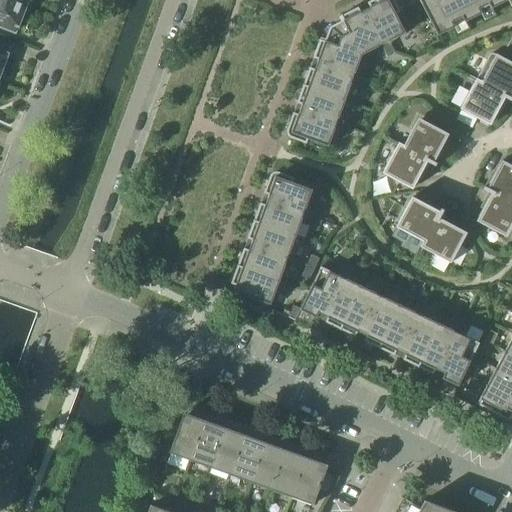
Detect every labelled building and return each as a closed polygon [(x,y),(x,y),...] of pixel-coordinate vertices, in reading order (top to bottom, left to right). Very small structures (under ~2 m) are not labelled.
[(30,3),(22,0),(0,0),(0,19),(2,20),(2,22),(2,23),(2,25),(3,26),(4,28),(5,29),(6,30),(8,30),(9,30),(11,29),(12,29),(14,28),(15,27),(15,25),(17,26),(23,9),(26,10),(28,13),(29,12),(28,10),(30,3)] [(370,8),(365,11),(382,45),(389,42),(405,34),(395,15),(399,13),(392,0),(374,0),(367,4),(370,8)] [(418,0),(437,37),(454,28),(452,23),(461,18),(464,23),(481,14),(479,10),(488,5),(490,9),(508,1),(507,0),(418,0)] [(341,23),(330,28),(362,56),(381,46),(382,45),(365,11),(360,13),(358,8),(339,18),(341,23)] [(318,61),(317,66),(353,79),(354,77),(362,56),(330,28),(325,42),(320,40),(313,59),(318,61)] [(382,45),(381,46),(387,56),(394,53),(389,42),(382,45)] [(476,79),(475,81),(511,100),(511,63),(496,55),(481,82),(476,79)] [(310,69),(303,87),(345,102),(350,88),(353,79),(317,66),(315,71),(310,69)] [(350,88),(357,91),(361,79),(354,77),(353,79),(350,88)] [(361,79),(357,91),(364,93),(368,82),(361,79)] [(511,100),(475,81),(459,110),(490,126),(496,113),(497,114),(498,113),(499,113),(500,112),(506,99),(511,102),(511,100)] [(302,106),(300,111),(340,126),(343,117),(340,115),(345,102),(303,87),(297,104),(302,106)] [(340,126),(300,111),(299,116),(293,114),(287,132),(287,133),(287,135),(287,136),(288,137),(289,138),(290,139),(291,140),(306,145),(308,141),(328,148),(333,134),(337,135),(337,134),(340,126)] [(343,117),(340,126),(350,129),(353,121),(343,117)] [(398,143),(397,145),(435,165),(443,151),(443,150),(443,149),(442,148),(441,148),(448,135),(418,119),(403,146),(398,143)] [(350,129),(340,126),(337,134),(347,137),(350,129)] [(435,165),(397,145),(381,174),(412,190),(418,178),(419,178),(420,178),(421,177),(422,176),(428,164),(434,167),(435,165)] [(511,167),(501,161),(494,173),(493,173),(492,174),(491,174),(484,188),(484,187),(483,189),(511,204),(511,167)] [(268,196),(266,201),(306,216),(309,207),(310,206),(306,205),(311,191),(291,183),(293,179),(282,175),(278,173),(276,173),(274,173),(272,174),(270,175),(269,177),(268,181),(264,190),(263,194),(268,196)] [(511,204),(483,189),(482,190),(488,193),(481,206),(481,207),(481,208),(481,209),(482,209),(479,216),(475,222),(506,238),(511,226),(511,204)] [(420,247),(417,252),(420,253),(423,249),(421,248),(426,239),(441,210),(440,210),(427,203),(426,203),(425,203),(424,203),(424,204),(423,204),(411,197),(395,228),(422,243),(420,247)] [(253,221),(253,222),(295,237),(295,236),(299,224),(303,225),(303,224),(306,216),(266,201),(264,206),(259,204),(254,218),(253,221)] [(307,216),(316,219),(319,211),(309,207),(306,216),(307,216)] [(420,253),(417,252),(415,256),(418,258),(422,249),(450,264),(466,234),(453,227),(454,226),(453,225),(453,224),(452,224),(440,217),(443,211),(441,210),(426,239),(421,248),(423,249),(420,253)] [(313,228),(316,219),(307,216),(306,216),(303,224),(313,228)] [(252,241),(250,246),(286,260),(286,259),(294,239),(294,237),(295,237),(253,222),(252,222),(253,222),(252,225),(247,239),(252,241)] [(286,260),(250,246),(248,251),(243,249),(238,263),(237,266),(236,266),(236,267),(279,282),(279,281),(278,281),(286,260)] [(306,266),(314,270),(319,259),(311,255),(306,266)] [(308,292),(299,309),(294,321),(310,329),(315,318),(317,314),(322,316),(346,267),(338,263),(333,274),(320,268),(308,292)] [(308,281),(314,270),(306,266),(301,277),(308,281)] [(279,282),(236,267),(230,284),(235,286),(233,291),(233,292),(232,292),(246,297),(245,300),(245,301),(268,311),(277,285),(278,282),(279,282)] [(339,330),(360,287),(359,286),(359,287),(348,281),(353,270),(346,267),(322,316),(327,318),(324,322),(324,323),(339,330),(338,330),(339,330)] [(361,287),(360,287),(339,330),(339,331),(340,330),(354,337),(356,332),(361,335),(384,286),(377,282),(372,293),(361,287)] [(377,349),(378,349),(399,305),(398,305),(387,300),(392,289),(384,286),(361,335),(365,337),(363,341),(363,342),(377,348),(377,349)] [(400,353),(423,304),(416,301),(411,311),(399,306),(400,305),(399,305),(378,349),(379,349),(393,356),(393,355),(395,351),(400,353)] [(431,308),(423,304),(400,353),(404,355),(402,360),(416,367),(416,368),(417,368),(438,324),(437,324),(426,318),(431,308)] [(294,321),(299,309),(292,306),(286,318),(294,321)] [(470,311),(466,318),(473,321),(476,314),(470,311)] [(438,324),(417,368),(418,368),(432,375),(432,374),(434,370),(439,372),(462,323),(455,320),(450,330),(438,325),(439,324),(438,324)] [(470,327),(462,323),(439,372),(443,374),(441,379),(436,390),(452,398),(458,385),(463,374),(468,364),(471,357),(478,344),(465,337),(470,327)] [(489,332),(484,342),(491,346),(496,335),(489,332)] [(503,352),(511,356),(511,335),(511,336),(504,351),(503,351),(503,352)] [(491,346),(484,342),(479,353),(486,356),(491,346)] [(511,356),(503,352),(503,353),(495,368),(494,368),(494,369),(511,378),(511,356)] [(468,364),(463,374),(471,378),(476,367),(468,364)] [(485,386),(511,400),(511,378),(494,369),(494,370),(486,385),(485,385),(485,386)] [(471,378),(463,374),(458,385),(466,389),(471,378)] [(511,413),(511,400),(485,386),(485,387),(476,404),(489,411),(490,412),(508,421),(508,420),(511,413)] [(168,454),(190,461),(204,421),(183,414),(168,454)] [(190,461),(210,469),(224,429),(204,421),(190,461)] [(210,469),(230,476),(245,436),(224,429),(210,469)] [(230,476),(250,484),(265,444),(245,436),(230,476)] [(250,484),(271,491),(285,451),(265,444),(250,484)] [(271,491),(291,498),(306,458),(285,451),(271,491)] [(306,458),(291,498),(312,506),(327,466),(306,458)] [(192,496),(188,504),(195,507),(199,499),(192,496)] [(453,511),(424,501),(419,509),(410,504),(410,503),(401,498),(393,511),(453,511)]
